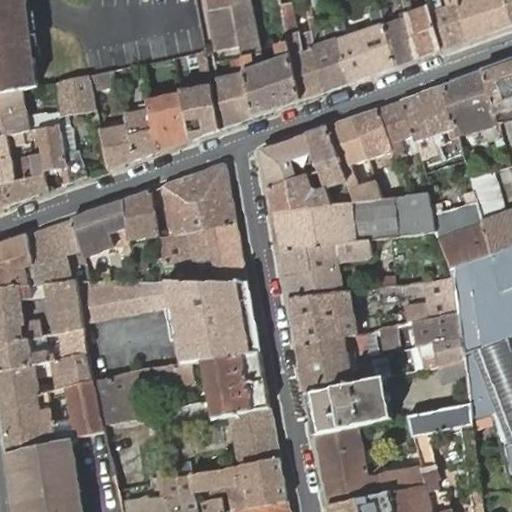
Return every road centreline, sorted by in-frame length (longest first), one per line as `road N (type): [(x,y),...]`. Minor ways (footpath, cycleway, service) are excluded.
road 1 (residential): [(239,141),(308,511)]
road 2 (residential): [(511,43),(239,141)]
road 3 (residential): [(239,141),(0,227)]
